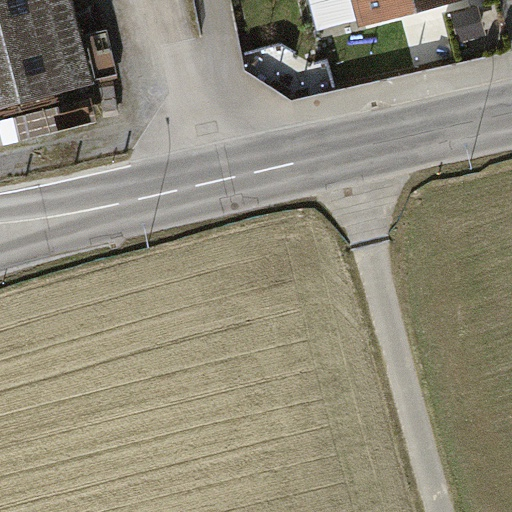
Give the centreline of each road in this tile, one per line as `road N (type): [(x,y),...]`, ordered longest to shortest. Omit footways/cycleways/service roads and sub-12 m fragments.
road 1 (tertiary): [(511,114),(92,208)]
road 2 (track): [(442,511),(342,151)]
road 3 (track): [(152,0),(195,185)]
